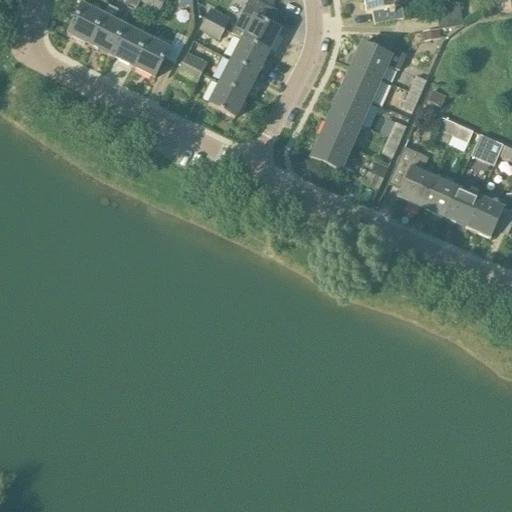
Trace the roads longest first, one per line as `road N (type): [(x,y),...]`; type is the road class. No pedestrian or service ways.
road 1 (residential): [(262,174),(40,65),(28,43),(39,0)]
road 2 (residential): [(511,285),(262,174)]
road 3 (residential): [(262,174),(317,58),(320,0)]
